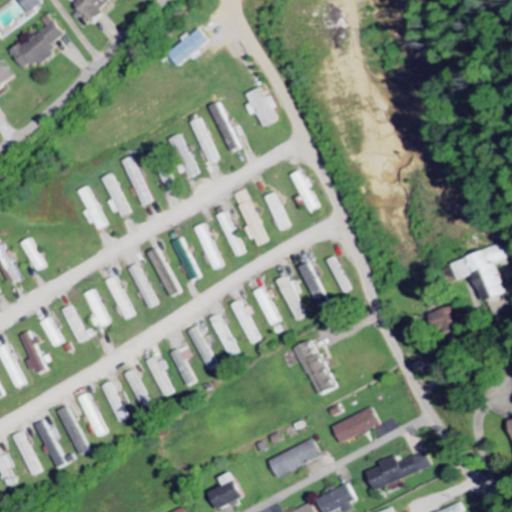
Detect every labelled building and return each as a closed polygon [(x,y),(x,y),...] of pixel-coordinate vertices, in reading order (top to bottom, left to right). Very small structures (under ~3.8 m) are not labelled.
[(48,2),(45,0),(22,0),(35,14),(48,2)] [(81,5),(100,25),(110,15),(106,11),(117,0),(81,0),(84,2),(81,5)] [(70,35),(59,21),(17,54),(33,74),(63,50),(59,45),(70,35)] [(217,43),(207,30),(176,54),(186,67),(217,43)] [(0,94),(24,80),(11,60),(0,66),(0,94)] [(253,95),(257,105),(252,107),(257,117),(262,115),(269,129),(284,123),(279,112),(282,110),(276,97),(271,99),(267,89),(253,95)] [(232,155),(244,151),(225,103),(213,108),(232,155)] [(224,161),(204,120),(195,125),(214,166),(224,161)] [(173,141),(179,155),(191,151),(185,136),(173,141)] [(171,195),(181,191),(164,150),(154,154),(171,195)] [(147,208),(157,204),(140,158),(130,162),(147,208)] [(315,215),(325,211),(309,172),(299,176),(315,215)] [(127,219),(135,216),(117,176),(107,180),(117,201),(113,203),(119,215),(124,212),(127,219)] [(113,228),(94,188),(84,193),(93,212),(89,213),(95,226),(101,223),(106,231),(113,228)] [(273,245),(252,190),(240,195),(253,229),(251,230),(256,242),(261,240),(264,248),(273,245)] [(285,233),(295,228),(279,194),(269,199),(285,233)] [(239,259),(249,256),(234,213),(223,217),(239,259)] [(228,267),(210,226),(200,230),(218,272),(228,267)] [(29,244),(42,273),(51,269),(38,240),(29,244)] [(206,279),(186,240),(177,245),(196,283),(206,279)] [(1,250),(8,264),(5,265),(14,285),(25,280),(10,246),(1,250)] [(457,263),(463,282),(480,277),(488,303),(509,297),(499,264),(509,261),(505,248),(457,263)] [(151,256),(174,299),(186,293),(163,250),(151,256)] [(334,261),(345,295),(354,292),(343,258),(334,261)] [(334,303),(317,263),(304,269),(322,309),(334,303)] [(282,282),(298,323),(310,319),(302,295),(301,295),(295,277),(282,282)] [(131,322),(141,317),(121,278),(112,283),(131,322)] [(283,324),(271,289),(261,293),(272,327),(283,324)] [(114,326),(101,291),(90,295),(99,320),(98,320),(101,330),(114,326)] [(255,316),(247,301),(235,306),(254,346),(264,341),(253,317),(255,316)] [(99,339),(96,330),(88,334),(78,307),(69,311),(83,345),(99,339)] [(437,329),(461,323),(457,308),(433,314),(437,329)] [(215,320),(231,360),(242,356),(226,316),(215,320)] [(60,349),(69,344),(55,319),(46,324),(60,349)] [(221,368),(202,328),(193,333),(211,372),(221,368)] [(36,361),(33,362),(40,378),(53,372),(36,332),(25,336),(36,361)] [(302,349),(324,400),(340,393),(337,385),(340,383),(326,351),(318,354),(313,344),(302,349)] [(32,386),(18,354),(15,356),(11,347),(2,351),(19,391),(32,386)] [(190,362),(197,359),(191,347),(174,355),(190,389),(200,384),(190,362)] [(415,365),(419,373),(434,367),(436,370),(447,366),(442,354),(415,365)] [(9,397),(0,380),(0,400),(1,402),(9,397)] [(125,424),(135,420),(117,384),(107,389),(125,424)] [(113,436),(97,395),(87,399),(103,440),(113,436)] [(386,427),(378,410),(340,426),(348,444),(386,427)] [(20,437),(35,478),(45,475),(30,434),(20,437)] [(277,460),(285,478),(328,460),(320,442),(277,460)] [(22,485),(15,470),(18,468),(13,456),(8,458),(4,451),(0,452),(0,461),(13,489),(22,485)] [(436,469),(430,453),(405,463),(403,457),(386,464),(387,469),(375,473),(382,490),(436,469)] [(229,479),(232,489),(220,493),(227,510),(252,501),(242,474),(229,479)] [(362,502),(356,486),(322,500),(326,511),(343,511),(348,510),(348,511),(355,511),(358,511),(356,504),(362,502)]
